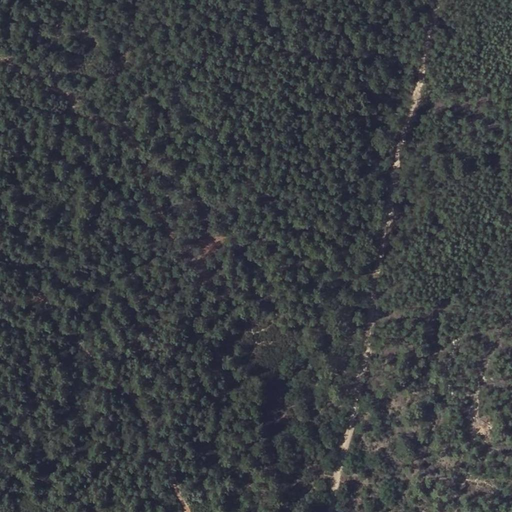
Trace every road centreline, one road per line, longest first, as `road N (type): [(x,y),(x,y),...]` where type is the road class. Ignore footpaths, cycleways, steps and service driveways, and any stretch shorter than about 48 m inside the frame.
road 1 (track): [(436,0),(328,511)]
road 2 (track): [(0,64),(15,63),(59,86),(95,117),(158,193),(185,248),(234,314)]
road 3 (track): [(187,511),(111,375),(34,297),(0,280)]
